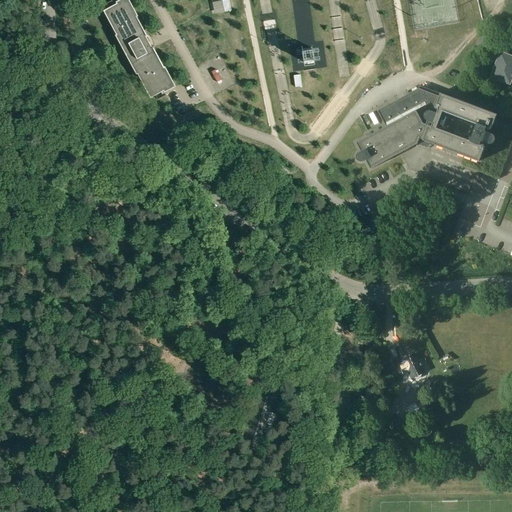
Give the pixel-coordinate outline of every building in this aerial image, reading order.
[(164,68),(154,49),(153,48),(153,49),(152,49),(149,43),(150,43),(149,42),(149,43),(146,37),(147,37),(137,18),(137,17),(138,17),(128,0),(121,0),(116,3),(117,4),(104,11),(114,31),(117,30),(119,34),(116,36),(137,75),(140,73),(142,77),(140,79),(150,99),(164,91),(164,93),(176,87),(175,86),(165,67),(164,67),(164,68)] [(225,0),(222,1),(225,12),(231,11),(228,0),(225,0)] [(478,46),(484,49),(489,37),(482,35),(478,46)] [(511,55),(500,51),(490,77),(510,84),(511,81),(511,79),(511,55)] [(300,75),(294,76),(295,88),(302,87),(300,75)] [(492,126),(494,120),(496,114),(467,103),(439,93),(438,96),(424,91),(424,92),(421,94),(419,88),(377,111),(386,126),(356,142),(361,152),(359,153),(358,153),(357,154),(357,155),(356,156),(356,157),(356,158),(357,159),(357,160),(358,160),(358,161),(359,161),(360,162),(361,162),(362,162),(363,161),(365,160),(370,169),(417,144),(419,138),(422,140),(465,157),(478,162),(484,146),(481,145),(482,141),(488,144),(489,144),(490,144),(491,144),(492,143),(493,143),(493,142),(494,141),(494,140),(494,139),(494,138),(494,137),(494,136),(493,135),(492,134),(491,134),(486,132),(487,128),(490,130),(492,126)] [(511,126),(494,120),(492,126),(511,133),(511,126)] [(279,165),(275,169),(283,176),(287,171),(279,165)] [(400,357),(392,360),(399,375),(408,371),(411,378),(414,377),(418,379),(421,377),(423,373),(425,372),(422,365),(421,363),(420,361),(425,358),(419,360),(416,354),(406,358),(407,359),(404,360),(403,360),(401,361),(400,357)] [(273,398),(261,394),(250,390),(234,437),(257,445),(273,398)] [(435,395),(420,403),(425,413),(440,406),(435,395)]
